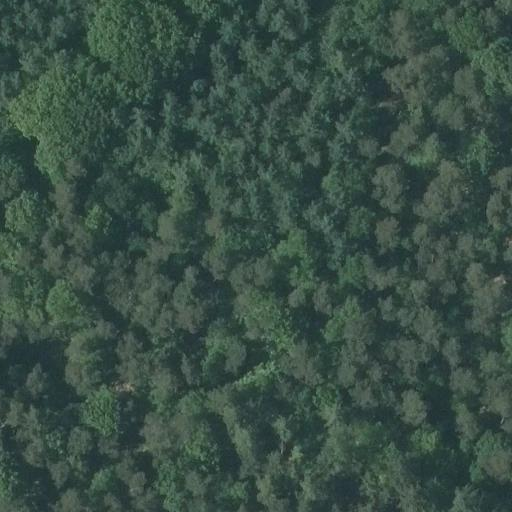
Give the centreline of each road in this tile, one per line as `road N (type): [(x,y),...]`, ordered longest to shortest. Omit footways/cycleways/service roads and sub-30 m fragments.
road 1 (track): [(455,511),(358,469),(0,277)]
road 2 (track): [(19,148),(236,263),(325,295)]
road 3 (track): [(180,0),(60,130),(0,156)]
